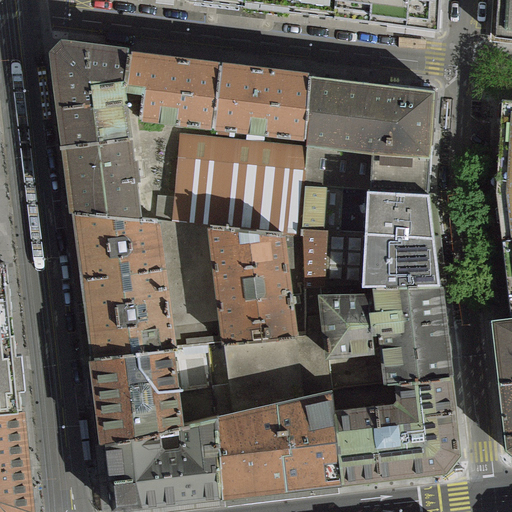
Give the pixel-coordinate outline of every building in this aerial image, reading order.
[(242,0),(243,6),(335,17),(336,0),(242,0)] [(438,30),(439,0),(336,0),(335,17),(438,30)] [(511,39),(511,0),(499,0),(497,37),(511,39)] [(56,55),(69,146),(130,139),(126,102),(129,102),(127,90),(130,54),(66,46),(56,55)] [(221,65),(130,54),(127,90),(144,92),(141,118),(215,127),(221,65)] [(313,76),(221,65),(215,127),(308,138),(313,76)] [(436,90),(313,76),(308,138),(308,145),(374,152),(371,190),(430,193),(436,90)] [(504,241),(511,240),(511,100),(504,99),(497,189),(504,241)] [(306,186),(307,149),(183,136),(175,222),(212,226),(283,233),(302,235),(302,231),(306,186)] [(133,162),(130,139),(69,146),(77,212),(141,219),(135,180),(139,179),(136,161),(133,162)] [(306,186),(371,190),(374,152),(308,145),(307,149),(306,186)] [(302,231),(367,233),(371,190),(306,186),(302,231)] [(430,193),(371,190),(367,233),(435,237),(430,193)] [(159,220),(141,219),(77,212),(85,278),(165,268),(159,220)] [(175,222),(159,220),(165,268),(173,326),(224,320),(212,226),(175,222)] [(296,335),(283,233),(212,226),(224,320),(226,342),(296,335)] [(306,287),(322,286),(364,284),(367,233),(302,231),(302,235),(305,235),(306,287)] [(283,233),(296,335),(307,333),(306,287),(305,235),(302,235),(283,233)] [(440,283),(435,237),(367,233),(364,284),(378,284),(440,283)] [(511,240),(504,241),(511,306),(511,318),(496,320),(501,370),(503,382),(511,380),(511,240)] [(0,335),(13,334),(12,328),(6,263),(0,261),(0,335)] [(176,347),(173,326),(165,268),(85,278),(96,357),(174,347),(176,347)] [(440,283),(378,284),(379,296),(383,331),(389,383),(398,382),(451,376),(445,325),(440,283)] [(279,403),(334,390),(330,354),(323,297),(322,286),(306,287),(307,333),(296,335),(226,342),(232,383),(236,413),(279,403)] [(323,297),(330,354),(375,349),(373,332),(383,331),(379,296),(323,297)] [(13,334),(0,335),(0,412),(23,410),(16,333),(13,334)] [(179,393),(174,347),(96,357),(107,442),(160,430),(183,424),(179,393)] [(451,376),(398,382),(401,398),(396,404),(336,411),(344,480),(447,469),(460,452),(451,376)] [(511,380),(503,382),(509,446),(511,447),(511,380)] [(214,386),(214,389),(218,416),(236,413),(232,383),(214,386)] [(214,389),(179,393),(183,424),(218,416),(214,389)] [(334,390),(279,403),(288,487),(344,480),(336,411),(334,390)] [(236,413),(218,416),(223,495),(288,487),(279,403),(236,413)] [(23,410),(0,412),(0,511),(31,511),(34,509),(23,410)] [(223,495),(218,416),(183,424),(184,444),(180,449),(175,447),(170,448),(166,451),(162,447),(160,430),(107,442),(114,508),(223,495)]
